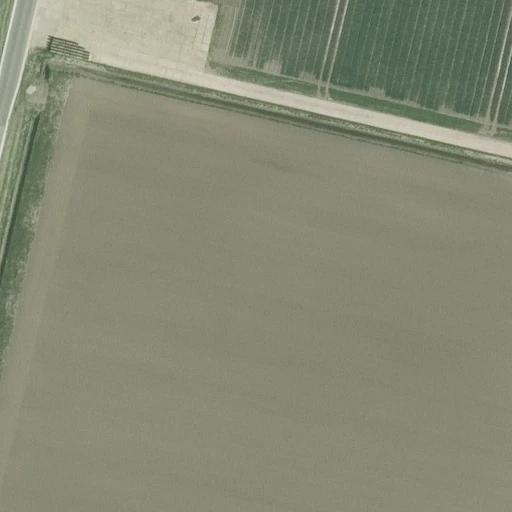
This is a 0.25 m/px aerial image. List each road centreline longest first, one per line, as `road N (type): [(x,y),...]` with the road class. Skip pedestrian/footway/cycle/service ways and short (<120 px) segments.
road 1 (unclassified): [(511,151),(39,28)]
road 2 (track): [(405,511),(488,145)]
road 3 (unclassified): [(0,186),(39,28)]
